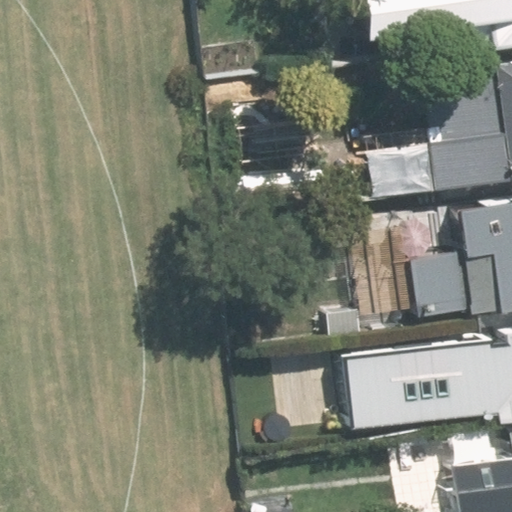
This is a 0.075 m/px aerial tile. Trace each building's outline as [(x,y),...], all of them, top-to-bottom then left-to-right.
[(511,31),(511,0),(361,0),(366,31),(480,15),(482,35),(511,31)] [(511,172),(511,49),(419,62),(435,183),(511,172)] [(511,302),(511,186),(443,197),(449,241),(398,248),(407,312),(454,306),(455,310),(511,302)] [(511,410),(511,322),(463,330),(475,416),(511,410)] [(484,511),(511,508),(511,423),(444,433),(455,511),(484,511)]
